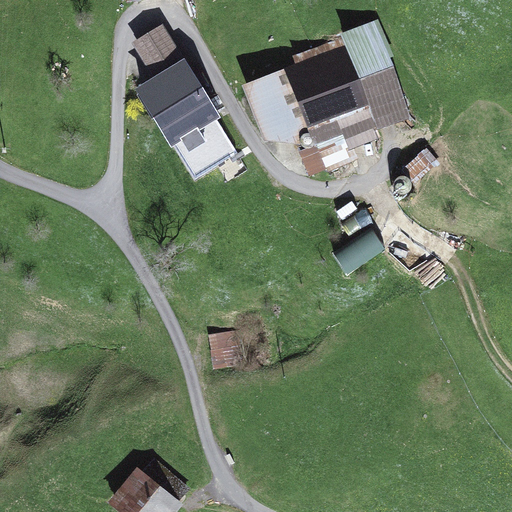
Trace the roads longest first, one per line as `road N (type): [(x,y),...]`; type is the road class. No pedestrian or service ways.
road 1 (unclassified): [(256,511),(221,479),(184,357),(108,220),(0,174)]
road 2 (track): [(368,194),(455,270),(482,337),(511,377)]
